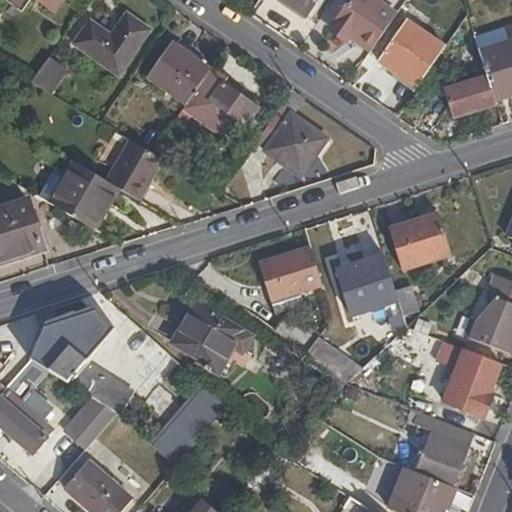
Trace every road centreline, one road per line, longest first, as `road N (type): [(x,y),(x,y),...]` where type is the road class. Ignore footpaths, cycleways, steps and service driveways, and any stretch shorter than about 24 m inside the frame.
road 1 (residential): [(0,306),(431,168)]
road 2 (residential): [(191,0),(431,168)]
